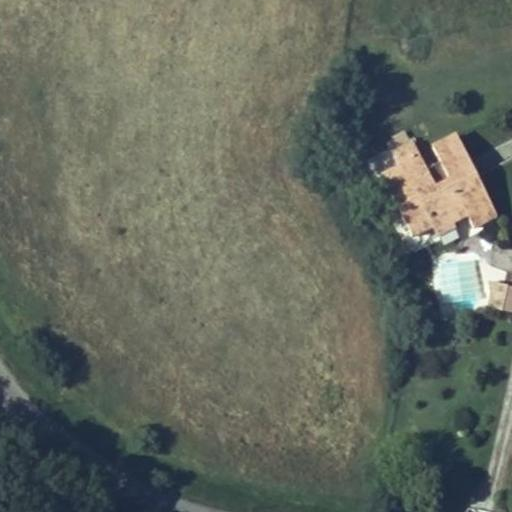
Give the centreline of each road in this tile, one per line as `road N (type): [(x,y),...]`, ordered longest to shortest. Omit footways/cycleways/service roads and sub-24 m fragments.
road 1 (unclassified): [(0,381),(68,449),(130,493),(184,511)]
road 2 (unknown): [(485,511),(511,393)]
